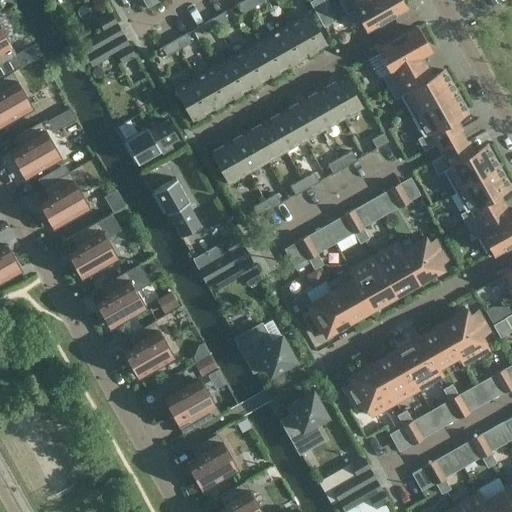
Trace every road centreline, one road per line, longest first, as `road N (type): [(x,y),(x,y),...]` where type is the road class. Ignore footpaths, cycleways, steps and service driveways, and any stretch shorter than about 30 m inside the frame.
road 1 (residential): [(181,511),(0,188)]
road 2 (residential): [(501,113),(253,249)]
road 3 (residential): [(382,477),(511,406)]
road 4 (residential): [(443,7),(501,113)]
